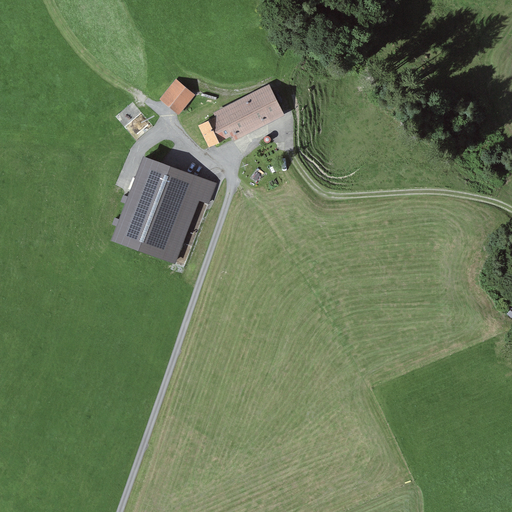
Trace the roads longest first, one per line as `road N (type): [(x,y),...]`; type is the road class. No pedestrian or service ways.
road 1 (unclassified): [(122,511),(234,181),(227,165),(143,99)]
road 2 (track): [(280,127),(293,159),(324,194),(444,194),(511,210)]
road 3 (track): [(53,0),(83,53),(143,99)]
